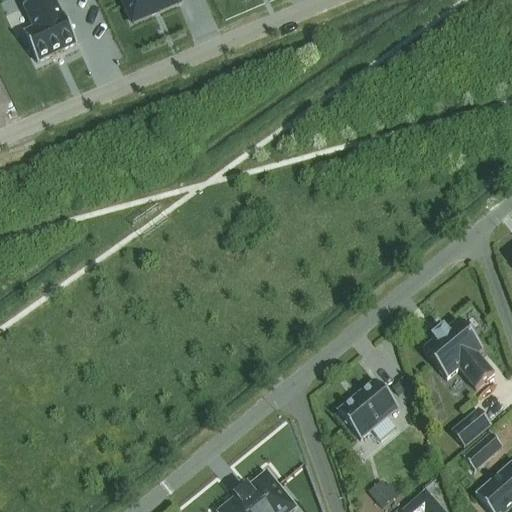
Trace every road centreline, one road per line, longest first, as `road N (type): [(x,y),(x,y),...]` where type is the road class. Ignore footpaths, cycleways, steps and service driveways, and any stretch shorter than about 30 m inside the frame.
road 1 (residential): [(511,205),(137,511)]
road 2 (residential): [(0,138),(330,0)]
